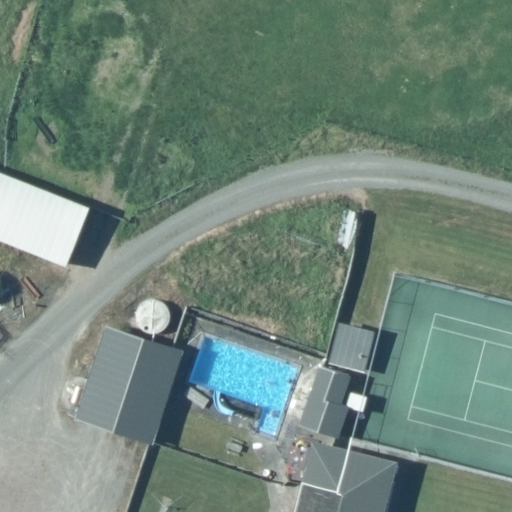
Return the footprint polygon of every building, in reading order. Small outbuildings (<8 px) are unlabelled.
[(0,169),(0,242),(67,267),(91,204),(0,169)] [(156,444),(187,349),(99,321),(69,416),(156,444)] [(338,323),(325,367),(358,377),(371,333),(338,323)] [(340,437),(358,377),(325,367),(319,365),(301,426),(340,437)] [(388,511),(403,463),(308,436),(295,480),(304,483),(295,511),(388,511)]
